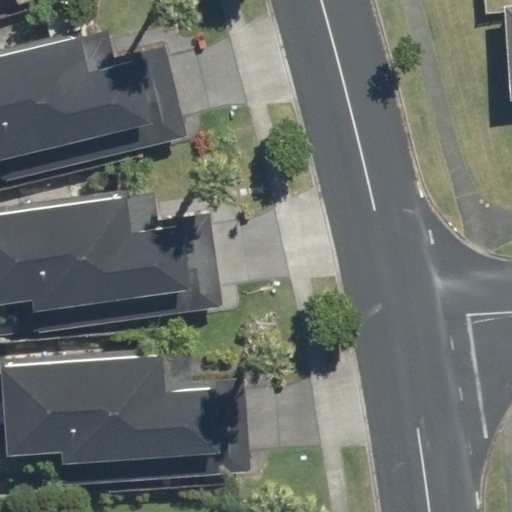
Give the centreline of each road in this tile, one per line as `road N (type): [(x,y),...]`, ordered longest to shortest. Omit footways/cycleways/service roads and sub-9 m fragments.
road 1 (tertiary): [(315,0),(408,317)]
road 2 (tertiary): [(408,317),(429,511)]
